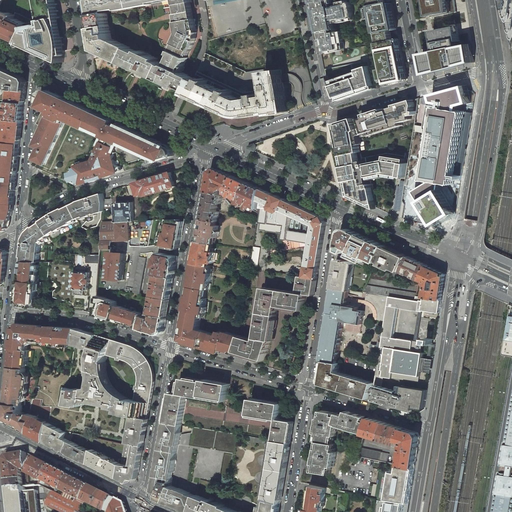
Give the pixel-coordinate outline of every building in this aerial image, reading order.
[(35,46),(43,45),(43,42),(47,41),(50,56),(64,62),(64,59),(65,57),(65,55),(65,51),(65,47),(64,42),(64,40),(63,38),(62,33),(60,28),(58,23),(56,19),(60,18),(56,0),(38,0),(43,21),(35,22),(16,13),(15,15),(7,11),(5,14),(0,11),(0,32),(25,44),(35,43),(35,46)] [(106,12),(118,10),(118,11),(131,8),(129,0),(88,0),(88,2),(90,16),(105,13),(106,12)] [(129,0),(131,8),(153,5),(163,3),(163,2),(171,0),(129,0)] [(176,0),(177,0),(178,5),(179,14),(177,14),(179,22),(194,19),(191,3),(193,2),(192,0),(176,0)] [(330,53),(348,49),(346,42),(344,42),(343,38),(345,37),(344,31),(337,32),(335,33),(334,29),(333,23),(334,23),(336,23),(336,21),(340,21),(340,22),(340,23),(347,21),(347,19),(354,18),(351,2),(348,3),(339,5),(336,5),(337,8),(331,9),(330,4),(329,4),(329,1),(330,0),(311,0),(312,1),(314,1),(315,6),(314,7),(313,7),(315,15),(316,15),(318,25),(319,25),(320,32),(318,33),(320,40),(326,38),(328,38),(329,45),(330,53)] [(375,0),(377,6),(375,6),(377,17),(380,33),(391,31),(397,29),(392,3),(388,4),(387,0),(375,0)] [(427,0),(430,17),(457,12),(456,8),(455,0),(427,0)] [(511,0),(502,0),(510,48),(511,34),(511,0)] [(94,42),(96,51),(103,54),(104,53),(106,54),(123,62),(129,48),(130,47),(111,38),(107,15),(105,13),(90,16),(95,42),(94,42)] [(180,33),(172,50),(174,51),(187,57),(190,50),(191,50),(196,40),(193,39),(196,34),(195,30),(198,30),(196,19),(194,19),(179,22),(180,33)] [(427,75),(475,62),(472,44),(461,46),(460,41),(461,41),(460,34),(459,34),(457,26),(433,31),(436,46),(437,45),(438,50),(422,53),(427,75)] [(390,85),(402,82),(401,81),(406,80),(405,74),(406,74),(399,39),(393,40),(391,31),(380,33),(378,33),(380,43),(381,43),(382,48),(380,48),(383,66),(385,66),(385,69),(384,69),(379,70),(382,80),(386,79),(390,85)] [(138,69),(139,70),(141,71),(143,71),(157,78),(163,64),(163,63),(157,60),(158,58),(140,50),(140,52),(129,48),(123,62),(136,68),(138,69)] [(157,78),(171,84),(177,87),(178,87),(179,86),(185,89),(189,91),(195,78),(191,76),(181,72),(188,57),(187,57),(174,51),(168,65),(167,65),(163,64),(157,78)] [(370,60),(326,69),(332,102),(334,101),(334,103),(348,98),(348,97),(351,96),(351,97),(364,93),(363,91),(369,89),(370,91),(372,90),(371,89),(373,89),(376,89),(370,60)] [(27,80),(0,67),(0,85),(11,90),(9,101),(12,102),(25,103),(27,80)] [(233,92),(228,89),(226,92),(208,83),(209,81),(204,78),(202,81),(195,78),(189,91),(188,92),(193,95),(194,94),(208,101),(217,106),(218,105),(225,109),(232,112),(231,112),(237,115),(240,115),(242,116),(244,116),(251,115),(251,114),(271,110),(271,112),(280,111),(280,112),(285,112),(285,111),(288,110),(286,99),(285,99),(282,79),(281,75),(282,75),(282,73),(281,69),(265,72),(268,96),(261,97),(261,94),(255,95),(255,98),(245,99),(244,99),(243,99),(242,99),(239,98),(232,95),(233,92)] [(471,122),(475,94),(467,85),(432,95),(434,103),(443,105),(443,109),(438,108),(426,180),(431,181),(442,182),(461,185),(469,135),(471,122)] [(115,121),(78,103),(72,101),(49,90),(48,92),(45,91),(41,93),(40,103),(42,104),(41,107),(45,109),(38,124),(44,127),(36,146),(38,147),(35,152),(37,153),(36,155),(34,155),(33,161),(33,165),(40,169),(43,170),(52,174),(53,174),(57,176),(59,177),(70,181),(78,185),(80,179),(86,182),(89,176),(98,179),(117,173),(116,172),(119,171),(118,166),(146,158),(147,156),(157,161),(158,160),(160,157),(161,158),(163,158),(164,157),(166,158),(171,157),(172,155),(174,156),(174,152),(174,151),(171,148),(166,146),(166,145),(160,142),(161,142),(127,126),(126,128),(120,125),(119,126),(117,125),(116,126),(116,125),(114,124),(115,121)] [(354,118),(337,124),(345,167),(360,164),(360,162),(358,153),(361,152),(359,145),(362,144),(360,136),(366,134),(367,136),(403,125),(402,122),(416,118),(419,98),(397,105),(397,107),(385,110),(384,109),(366,114),(366,117),(361,119),(364,128),(359,130),(354,118)] [(23,121),(25,103),(12,102),(9,101),(7,120),(23,121)] [(6,131),(5,142),(20,144),(20,142),(21,134),(23,121),(7,120),(6,131)] [(3,149),(0,180),(0,179),(0,232),(5,231),(4,228),(7,227),(9,219),(10,216),(12,216),(20,144),(5,142),(4,142),(3,149)] [(360,164),(345,167),(353,198),(377,209),(370,177),(387,173),(407,177),(409,159),(388,155),(387,159),(365,164),(364,161),(360,162),(360,164)] [(212,170),(208,191),(222,194),(223,190),(225,189),(228,191),(235,176),(217,168),(212,170)] [(172,172),(136,183),(139,195),(146,193),(147,196),(168,189),(168,188),(176,186),(172,172)] [(249,183),(235,176),(228,191),(228,194),(235,197),(232,205),(238,207),(249,183)] [(442,182),(431,181),(431,182),(415,191),(436,226),(456,214),(441,189),(442,182)] [(258,216),(261,200),(262,189),(249,183),(238,207),(258,216)] [(264,190),(262,189),(261,200),(263,201),(264,202),(264,207),(262,222),(261,230),(283,234),(283,239),(312,244),(308,265),(307,271),(304,271),(303,276),(318,278),(327,223),(324,217),(286,200),(277,195),(277,196),(264,190)] [(222,194),(208,191),(203,218),(204,219),(218,221),(219,221),(220,212),(221,210),(219,209),(219,208),(218,208),(219,203),(222,204),(223,196),(222,194)] [(54,232),(57,230),(58,231),(62,228),(63,227),(66,226),(73,222),(72,221),(77,219),(79,218),(81,218),(86,216),(86,217),(93,215),(93,214),(96,213),(98,213),(102,212),(105,211),(105,207),(106,202),(105,199),(104,192),(101,193),(99,194),(99,196),(95,197),(94,197),(94,196),(93,196),(92,196),(92,197),(91,197),(91,198),(87,200),(87,198),(74,201),(57,210),(58,212),(55,213),(54,213),(53,213),(52,213),(52,214),(52,215),(52,216),(49,217),(48,216),(36,224),(28,232),(25,238),(27,238),(27,240),(26,241),(25,242),(24,243),(24,244),(25,244),(25,245),(26,245),(26,248),(24,248),(22,261),(38,262),(38,259),(41,259),(42,254),(41,254),(41,251),(42,252),(43,243),(43,242),(46,239),(45,238),(49,235),(54,232)] [(133,202),(116,203),(117,222),(130,221),(134,221),(133,202)] [(180,248),(185,218),(166,219),(162,245),(165,245),(165,247),(177,249),(177,247),(180,248)] [(199,240),(199,242),(214,244),(215,237),(217,237),(220,238),(222,226),(217,225),(218,221),(204,219),(204,222),(202,222),(199,240)] [(117,222),(104,223),(102,249),(112,249),(112,241),(131,240),(130,221),(117,222)] [(386,246),(349,229),(348,229),(346,229),(345,229),(344,230),(343,232),(340,250),(346,252),(348,248),(352,250),(353,252),(351,255),(355,257),(357,253),(362,256),(358,264),(366,268),(368,263),(365,261),(366,258),(368,257),(378,262),(379,260),(386,246)] [(199,242),(197,254),(198,254),(197,260),(196,260),(195,263),(209,266),(210,262),(212,263),(214,263),(217,248),(213,248),(214,244),(199,242)] [(408,256),(386,246),(379,260),(386,264),(385,265),(391,268),(392,266),(401,271),(408,256)] [(258,269),(261,248),(254,247),(253,249),(251,268),(258,269)] [(5,282),(8,251),(4,249),(0,250),(0,284),(1,285),(5,282)] [(109,279),(124,280),(125,269),(126,254),(112,252),(111,252),(109,279)] [(176,256),(160,252),(158,266),(160,267),(159,275),(175,277),(178,256),(176,256)] [(101,255),(87,254),(87,262),(100,263),(101,255)] [(341,256),(339,256),(334,288),(350,290),(351,290),(355,263),(353,262),(341,256)] [(428,265),(408,256),(401,271),(421,280),(428,265)] [(140,294),(147,258),(140,257),(133,293),(140,294)] [(54,297),(72,303),(73,294),(74,271),(75,261),(56,260),(56,262),(50,262),(50,267),(50,281),(55,281),(60,286),(60,287),(54,291),(54,297)] [(37,274),(38,262),(22,261),(18,302),(22,303),(21,305),(25,306),(36,307),(37,299),(39,299),(40,291),(38,291),(37,291),(39,274),(37,274)] [(206,297),(207,290),(209,290),(211,277),(209,277),(210,273),(212,273),(213,267),(211,266),(209,266),(195,263),(185,317),(201,320),(204,321),(206,307),(203,307),(203,305),(205,305),(207,297),(206,297)] [(446,274),(428,265),(421,280),(426,282),(425,297),(442,300),(446,274)] [(90,272),(75,271),(74,289),(75,289),(75,295),(84,295),(84,290),(89,290),(89,283),(90,283),(91,279),(89,279),(90,272)] [(389,274),(374,271),(371,278),(389,281),(389,274)] [(175,277),(159,275),(158,283),(159,283),(158,287),(157,287),(155,296),(171,299),(175,277)] [(251,338),(242,335),(241,336),(237,351),(247,354),(249,355),(255,356),(265,360),(271,340),(273,340),(276,321),(277,317),(278,312),(279,306),(291,308),(304,310),(307,294),(315,295),(316,286),(318,278),(303,276),(302,276),(301,283),(299,293),(265,287),(257,340),(251,338)] [(418,293),(368,285),(364,292),(367,293),(379,295),(388,296),(416,300),(417,296),(418,293)] [(350,290),(334,288),(322,360),(326,361),(338,362),(345,321),(362,324),(363,315),(364,315),(365,311),(358,310),(359,307),(347,305),(350,290)] [(374,305),(375,306),(376,306),(377,309),(378,312),(378,315),(377,319),(385,321),(388,296),(379,295),(367,293),(366,301),(369,301),(370,302),(373,304),(374,305)] [(117,301),(98,295),(97,302),(100,303),(99,307),(97,306),(96,315),(141,328),(145,316),(145,314),(117,305),(117,301)] [(171,299),(155,296),(154,301),(155,301),(154,305),(152,314),(155,314),(167,317),(171,299)] [(416,300),(388,296),(385,321),(382,336),(379,358),(375,383),(375,384),(383,386),(384,377),(393,378),(419,382),(420,376),(421,371),(423,358),(424,353),(421,352),(423,345),(419,345),(419,342),(414,341),(414,340),(399,338),(394,338),(399,307),(423,311),(423,310),(440,313),(442,300),(425,297),(425,301),(421,300),(421,297),(417,296),(416,300)] [(167,317),(155,314),(154,321),(152,320),(152,318),(145,316),(141,328),(159,334),(165,331),(167,317)] [(183,341),(210,349),(215,351),(221,353),(222,347),(225,347),(227,348),(237,351),(241,336),(228,332),(227,333),(221,331),(219,334),(200,328),(201,320),(185,317),(184,322),(181,338),(181,339),(182,340),(183,341)] [(78,328),(24,324),(15,323),(11,367),(26,368),(26,365),(29,365),(30,350),(28,350),(28,343),(32,340),(46,341),(46,345),(59,346),(59,345),(64,345),(64,344),(72,344),(72,343),(75,343),(78,328)] [(75,345),(93,350),(91,358),(92,374),(92,379),(91,387),(87,387),(87,388),(82,389),(77,388),(76,389),(65,388),(64,395),(65,395),(64,403),(80,406),(80,405),(84,405),(84,403),(86,403),(86,401),(96,402),(104,404),(117,406),(117,408),(118,409),(118,410),(126,411),(125,414),(133,415),(128,444),(125,444),(122,464),(120,476),(126,479),(130,481),(132,477),(139,478),(152,402),(136,400),(125,398),(125,396),(121,395),(121,394),(118,393),(118,391),(114,390),(114,388),(110,384),(109,378),(108,378),(108,374),(106,374),(106,370),(106,369),(106,366),(105,365),(108,355),(112,339),(78,328),(75,343),(75,345)] [(136,400),(152,402),(157,374),(156,373),(156,370),(155,367),(154,364),(153,362),(152,359),(150,357),(148,354),(146,352),(144,350),(142,349),(140,348),(140,347),(114,339),(112,339),(108,355),(130,361),(131,362),(133,363),(135,364),(136,365),(137,367),(138,368),(139,370),(139,372),(140,373),(140,375),(140,376),(139,378),(136,400)] [(435,347),(435,344),(419,342),(419,345),(423,345),(430,346),(428,354),(431,355),(433,347),(435,347)] [(421,371),(431,372),(433,359),(423,358),(421,371)] [(338,362),(326,361),(326,363),(323,381),(322,384),(370,398),(375,383),(343,373),(338,372),(339,365),(340,363),(338,362)] [(26,406),(29,370),(27,368),(26,368),(11,367),(5,419),(17,425),(30,431),(30,420),(30,413),(23,413),(23,406),(26,406)] [(180,394),(171,392),(166,422),(182,425),(184,414),(187,395),(201,398),(202,395),(228,400),(230,384),(205,379),(204,382),(183,378),(180,394)] [(374,399),(412,411),(415,402),(416,402),(416,407),(425,408),(428,390),(404,386),(403,392),(383,386),(375,384),(375,386),(376,387),(375,391),(377,392),(374,399)] [(278,419),(274,440),(290,443),(294,421),(280,419),(283,403),(253,398),(251,410),(250,414),(278,419)] [(319,418),(318,425),(316,432),(318,433),(317,440),(320,440),(334,443),(335,435),(336,435),(338,424),(339,421),(338,420),(339,413),(322,410),(321,418),(319,418)] [(339,425),(357,431),(357,430),(365,433),(369,420),(365,419),(366,417),(347,411),(346,415),(339,413),(338,420),(339,421),(338,424),(339,425)] [(39,436),(47,440),(50,423),(46,422),(47,421),(41,419),(41,418),(38,417),(39,415),(30,412),(30,413),(30,420),(30,431),(39,436)] [(382,439),(386,423),(371,418),(369,418),(369,420),(365,433),(364,434),(367,434),(382,439)] [(182,425),(166,422),(154,491),(159,493),(158,496),(159,497),(158,497),(168,502),(192,511),(196,496),(190,493),(179,488),(178,488),(172,485),(172,482),(174,471),(177,459),(176,459),(179,444),(179,445),(181,432),(182,425)] [(73,435),(50,423),(47,440),(55,445),(67,451),(71,441),(73,435)] [(400,440),(403,428),(386,423),(382,439),(399,444),(400,440)] [(405,442),(401,465),(415,468),(420,437),(418,432),(403,428),(400,440),(405,442)] [(511,511),(511,428),(510,441),(509,441),(505,464),(505,466),(504,471),(503,471),(499,494),(500,494),(497,511),(511,511)] [(290,443),(274,440),(273,447),(272,447),(272,448),(271,448),(271,449),(273,450),(273,451),(270,451),(266,480),(268,480),(268,482),(265,482),(263,495),(265,496),(265,498),(281,503),(290,443)] [(319,472),(331,474),(332,466),(335,467),(337,451),(335,451),(337,443),(334,443),(320,440),(318,448),(317,450),(317,456),(316,456),(314,471),(319,472)] [(92,452),(71,441),(67,451),(79,457),(90,462),(92,452)] [(375,460),(388,462),(389,454),(360,448),(358,456),(375,460)] [(122,464),(93,449),(92,452),(90,462),(96,466),(110,472),(119,477),(120,476),(122,464)] [(16,455),(8,456),(6,459),(8,480),(23,479),(23,473),(26,472),(27,486),(30,486),(29,474),(28,463),(27,453),(16,455)] [(37,458),(27,453),(28,463),(29,474),(30,474),(37,458)] [(42,460),(37,458),(30,474),(42,480),(40,485),(41,485),(44,486),(46,482),(54,467),(42,460)] [(410,502),(415,468),(401,465),(400,465),(399,471),(393,470),(392,479),(388,501),(402,504),(403,501),(410,502)] [(63,471),(54,467),(46,482),(65,492),(73,476),(63,471)] [(83,481),(73,476),(65,492),(70,494),(74,496),(82,500),(85,502),(86,501),(93,486),(83,481)] [(23,479),(8,480),(9,488),(24,487),(23,479)] [(327,488),(311,484),(310,494),(307,510),(305,509),(304,511),(320,511),(321,511),(322,511),(324,502),(325,502),(327,488)] [(99,489),(93,486),(86,501),(98,507),(105,492),(99,489)] [(24,487),(9,488),(11,511),(40,511),(38,491),(25,492),(25,487),(24,487)] [(62,497),(53,492),(48,502),(47,505),(61,511),(80,511),(85,502),(82,500),(81,502),(75,499),(74,501),(68,498),(70,494),(65,492),(62,497)] [(111,495),(105,492),(98,507),(108,511),(109,511),(117,498),(111,495)] [(279,511),(281,503),(265,498),(264,506),(261,505),(260,511),(239,511),(224,506),(224,504),(221,503),(219,504),(213,501),(213,500),(214,498),(210,497),(209,500),(197,494),(196,496),(192,511),(193,511),(279,511)] [(128,511),(125,502),(121,500),(117,498),(109,511),(80,511),(128,511)] [(401,511),(403,504),(402,504),(388,501),(387,507),(385,511),(401,511)] [(408,511),(410,502),(403,501),(402,504),(403,504),(401,511),(408,511)]
